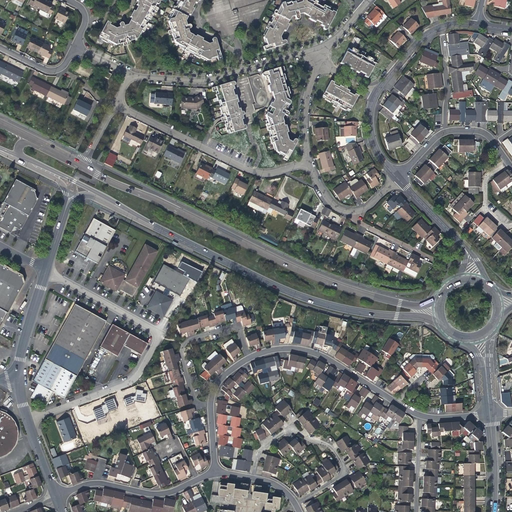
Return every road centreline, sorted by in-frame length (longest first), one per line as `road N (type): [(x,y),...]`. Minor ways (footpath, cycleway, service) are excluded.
road 1 (secondary): [(72,184),(292,292),(442,324)]
road 2 (secondary): [(439,299),(410,305),(332,282),(82,164)]
road 3 (residential): [(214,472),(212,387),(252,355),(302,349),(417,413)]
road 4 (residential): [(25,421),(134,379),(157,330),(41,268)]
road 5 (residential): [(114,104),(237,165),(275,171),(306,162)]
road 6 (residential): [(293,503),(344,471),(328,445),(290,426),(256,451),(250,478)]
road 7 (residential): [(131,76),(204,81),(320,53)]
road 8 (residential): [(54,496),(96,482),(151,493),(194,478)]
